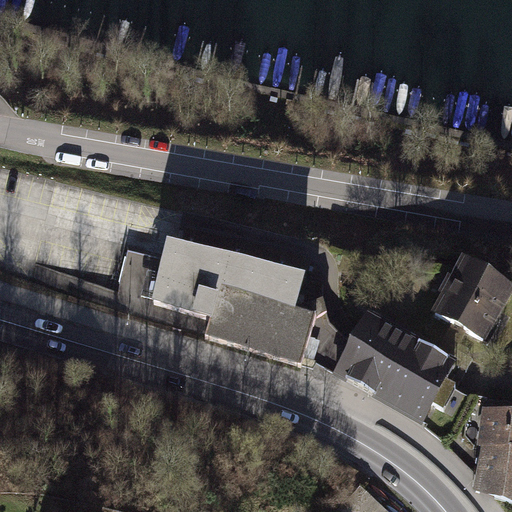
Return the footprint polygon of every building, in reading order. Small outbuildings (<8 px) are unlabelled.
[(303,278),(169,245),(154,304),(212,321),(206,340),(303,368),(317,318),(294,311),(303,278)] [(511,292),(461,265),(431,317),(485,347),(511,298),(511,292)] [(456,360),(368,314),(336,375),(424,421),(456,360)] [(511,413),(490,411),(478,490),(511,495),(511,413)] [(347,511),(388,511),(366,492),(347,511)]
